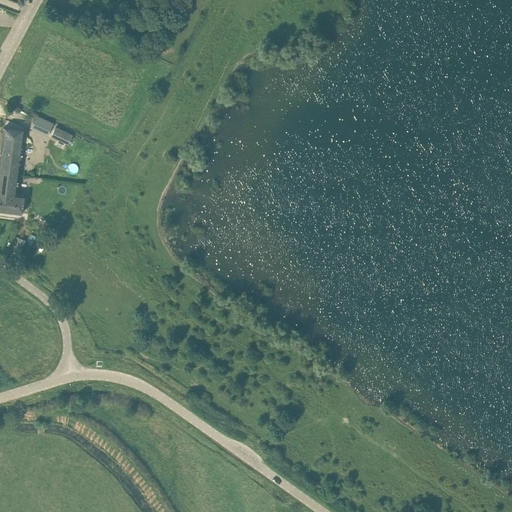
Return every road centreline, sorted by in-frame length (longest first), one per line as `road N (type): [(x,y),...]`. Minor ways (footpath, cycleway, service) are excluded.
road 1 (unclassified): [(322,511),(137,382),(72,376)]
road 2 (unclassified): [(72,376),(61,315),(0,267)]
